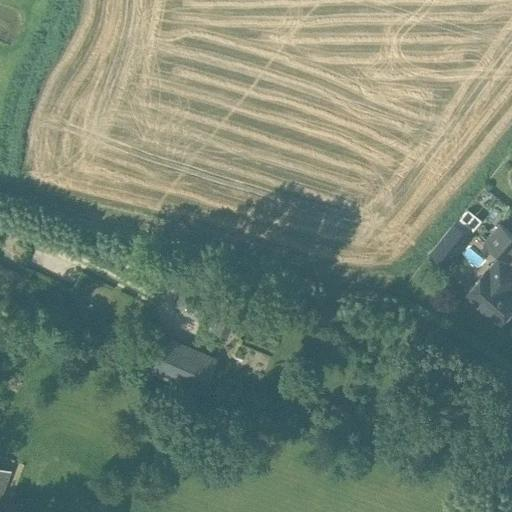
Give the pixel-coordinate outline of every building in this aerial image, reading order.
[(0,0),(0,34),(9,3),(0,0)] [(9,3),(0,34),(0,38),(19,44),(29,9),(9,3)] [(0,73),(6,76),(10,64),(0,60),(0,73)] [(455,223),(440,241),(455,254),(470,236),(455,223)] [(511,256),(511,235),(499,225),(484,243),(507,263),(511,256)] [(152,256),(139,281),(162,292),(175,267),(152,256)] [(466,294),(500,323),(511,309),(511,294),(509,292),(511,287),(511,271),(498,260),(487,273),(486,272),(466,294)] [(0,296),(4,298),(14,276),(0,269),(0,296)] [(203,290),(197,288),(188,284),(186,288),(181,286),(173,306),(179,309),(177,313),(228,334),(242,300),(206,285),(203,290)] [(82,328),(78,335),(88,340),(91,332),(82,328)] [(216,356),(160,333),(145,371),(201,394),(216,356)] [(240,391),(220,384),(214,401),(233,408),(240,391)]
